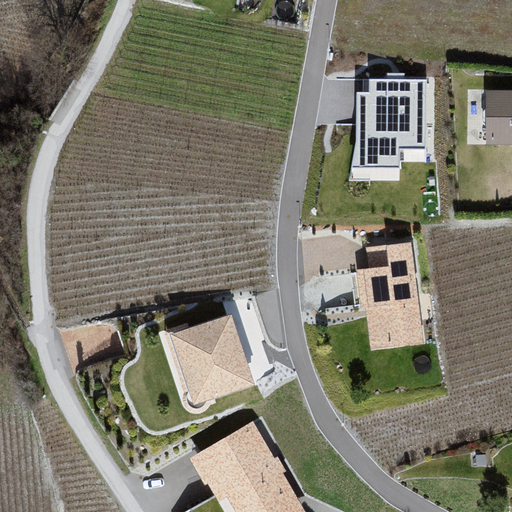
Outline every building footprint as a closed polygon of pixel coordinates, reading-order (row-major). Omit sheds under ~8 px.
[(429,75),(365,74),(365,88),(351,87),(349,172),(403,172),(403,152),(428,152),(429,75)] [(511,94),(490,94),(490,105),(483,112),(483,122),(490,128),(490,139),(511,139),(511,94)] [(408,244),(388,247),(391,268),(351,273),(355,304),(355,305),(381,302),(386,344),(420,340),(408,244)] [(196,398),(249,381),(228,319),(176,336),(196,398)] [(251,427),(199,456),(198,457),(218,492),(219,494),(228,489),(241,511),(268,511),(292,499),(292,498),(270,460),(251,427)]
